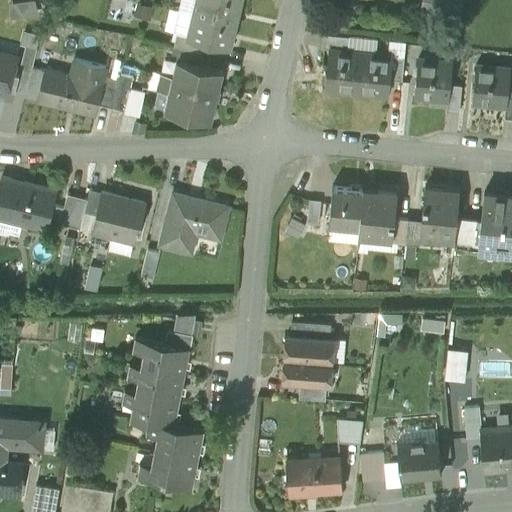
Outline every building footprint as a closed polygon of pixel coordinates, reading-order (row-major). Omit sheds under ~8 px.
[(183,0),(182,10),(191,12),(194,0),(183,0)] [(241,1),(235,0),(194,0),(191,12),(236,23),(241,1)] [(453,0),(421,0),(419,12),(451,17),(453,0)] [(186,35),(191,12),(182,10),(176,33),(186,35)] [(236,23),(191,12),(186,35),(205,40),(231,46),(236,23)] [(39,33),(29,31),(25,44),(37,46),(39,33)] [(205,40),(186,35),(176,33),(173,45),(202,52),(205,40)] [(349,35),(323,33),(321,47),(329,48),(347,49),(349,35)] [(37,46),(25,44),(19,67),(31,70),(37,47),(37,46)] [(202,52),(173,45),(170,56),(178,58),(199,63),(202,52)] [(347,49),(329,48),(324,87),(356,90),(360,51),(347,49)] [(392,54),(360,51),(356,90),(388,94),(390,78),(392,54)] [(0,89),(8,91),(17,56),(0,52),(0,89)] [(404,55),(392,54),(390,78),(402,80),(404,55)] [(452,61),(418,57),(414,95),(447,98),(448,99),(450,83),(452,61)] [(105,66),(75,58),(70,74),(44,68),(37,98),(95,113),(98,103),(105,75),(103,75),(105,66)] [(199,63),(178,58),(174,76),(220,87),(224,69),(199,63)] [(510,67),(476,64),(472,101),(505,105),(506,105),(508,88),(510,67)] [(44,68),(33,66),(25,95),(37,98),(44,68)] [(133,76),(120,73),(119,79),(112,107),(125,110),(130,87),(133,76)] [(119,79),(105,75),(98,103),(112,107),(119,79)] [(220,87),(174,76),(170,93),(216,103),(220,87)] [(461,84),(450,83),(448,99),(447,98),(445,110),(459,111),(461,84)] [(130,87),(125,110),(140,113),(145,90),(130,87)] [(216,103),(170,93),(166,110),(212,121),(216,103)] [(55,190),(1,176),(0,179),(0,232),(6,233),(9,231),(16,233),(20,230),(22,221),(46,227),(48,219),(52,203),(55,190)] [(362,189),(332,186),(329,222),(359,225),(362,189)] [(459,189),(425,186),(421,219),(419,235),(421,235),(454,238),(456,215),(459,189)] [(228,202),(169,187),(155,241),(190,250),(195,231),(219,237),(228,202)] [(87,198),(80,227),(93,230),(103,192),(89,188),(87,198)] [(396,193),(362,189),(359,225),(358,232),(390,236),(392,236),(394,216),(396,193)] [(511,194),(506,194),(506,193),(494,191),(494,193),(483,192),(481,217),(478,247),(479,248),(480,242),(505,245),(505,250),(511,251),(511,194)] [(144,202),(103,192),(93,230),(112,235),(109,249),(130,254),(133,240),(134,241),(144,202)] [(48,219),(80,227),(87,198),(67,193),(63,206),(52,203),(48,219)] [(321,200),(309,199),(306,222),(318,223),(321,200)] [(481,217),(456,215),(454,238),(453,245),(478,247),(481,217)] [(405,242),(408,218),(394,216),(392,236),(390,236),(390,240),(397,241),(405,242)] [(421,219),(408,218),(405,242),(420,243),(421,235),(419,235),(421,219)] [(359,225),(329,222),(327,237),(357,240),(358,232),(359,225)] [(390,236),(358,232),(357,240),(356,250),(368,251),(369,247),(396,250),(397,241),(390,240),(390,236)] [(160,251),(147,248),(141,273),(153,277),(160,251)] [(92,288),(99,266),(86,262),(79,284),(92,288)] [(382,332),(382,322),(398,322),(398,312),(374,312),(374,332),(382,332)] [(196,315),(177,315),(174,330),(192,333),(199,335),(202,319),(196,318),(196,315)] [(417,329),(443,330),(443,317),(417,316),(417,329)] [(331,324),(291,321),(290,335),(330,338),(331,324)] [(174,330),(167,328),(165,342),(145,338),(140,364),(140,365),(184,373),(192,333),(174,330)] [(290,335),(286,335),(284,357),(332,361),(334,338),(330,338),(290,335)] [(468,350),(447,348),(444,377),(465,379),(468,350)] [(332,361),(284,357),(282,380),(300,382),(326,384),(330,384),(332,361)] [(184,373),(140,365),(135,390),(179,399),(184,373)] [(326,384),(300,382),(299,397),(325,399),(326,384)] [(179,399),(135,390),(130,416),(159,422),(174,424),(179,399)] [(479,405),(464,406),(464,414),(466,436),(482,435),(481,428),(479,405)] [(464,414),(453,415),(455,437),(466,436),(464,414)] [(18,418),(0,416),(0,462),(5,463),(5,461),(6,444),(41,447),(41,446),(53,447),(54,428),(43,427),(43,426),(17,424),(18,418)] [(363,419),(336,417),(338,441),(360,443),(363,419)] [(203,430),(174,424),(159,422),(154,449),(198,458),(203,430)] [(511,425),(481,428),(482,435),(485,469),(511,466),(511,425)] [(436,439),(398,443),(398,442),(397,442),(400,478),(401,477),(401,475),(439,473),(439,475),(441,475),(437,438),(436,438),(436,439)] [(198,458),(154,449),(148,477),(192,486),(198,458)] [(339,452),(283,454),(284,494),(340,492),(339,452)] [(5,463),(0,462),(0,490),(18,492),(21,462),(5,461),(5,463)] [(54,511),(59,487),(36,482),(30,511),(54,511)] [(77,484),(66,482),(61,510),(73,511),(77,484)] [(84,511),(89,486),(77,484),(73,511),(84,511)] [(96,511),(101,488),(89,486),(84,511),(96,511)] [(109,511),(113,490),(101,488),(96,511),(109,511)]
